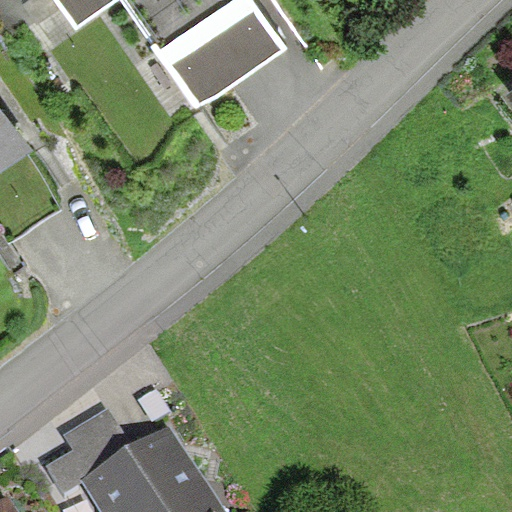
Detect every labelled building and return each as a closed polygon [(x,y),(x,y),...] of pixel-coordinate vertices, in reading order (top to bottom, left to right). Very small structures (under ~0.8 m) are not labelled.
[(267,0),(24,0),(41,22),(68,3),(77,16),(100,0),(124,0),(196,102),(237,74),(292,35),(267,0)] [(0,89),(0,154),(30,134),(0,89)] [(157,394),(124,410),(137,437),(170,421),(157,394)] [(66,496),(83,484),(100,511),(223,511),(169,427),(137,447),(113,409),(63,441),(73,455),(49,470),(66,496)] [(17,511),(9,499),(0,504),(0,511),(17,511)]
